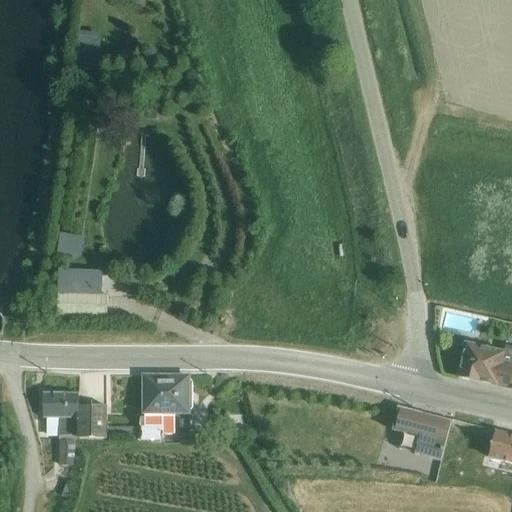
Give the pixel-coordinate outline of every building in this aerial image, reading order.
[(134,53),(122,52),(121,67),(133,68),(134,53)] [(94,84),(97,85),(98,58),(76,57),(74,83),(76,83),(75,93),(93,95),(94,84)] [(66,229),(62,252),(86,255),(89,233),(66,229)] [(60,295),(59,319),(107,321),(108,297),(60,295)] [(466,345),(459,379),(511,391),(511,364),(505,362),(507,354),(466,345)] [(146,417),(176,417),(189,417),(189,379),(145,379),(145,417),(146,417)] [(80,437),(80,408),(79,396),(44,395),(44,420),(48,420),(48,436),(55,436),(61,437),(60,468),(75,468),(75,437),(80,437)] [(107,408),(80,408),(80,437),(80,441),(107,440),(107,435),(107,429),(107,408)] [(399,408),(393,432),(420,438),(415,455),(443,462),(453,422),(399,408)] [(176,417),(146,417),(146,420),(141,419),(141,429),(142,435),(142,441),(163,441),(163,433),(165,433),(165,437),(176,436),(176,417)] [(511,435),(496,432),(490,460),(511,465),(511,435)]
